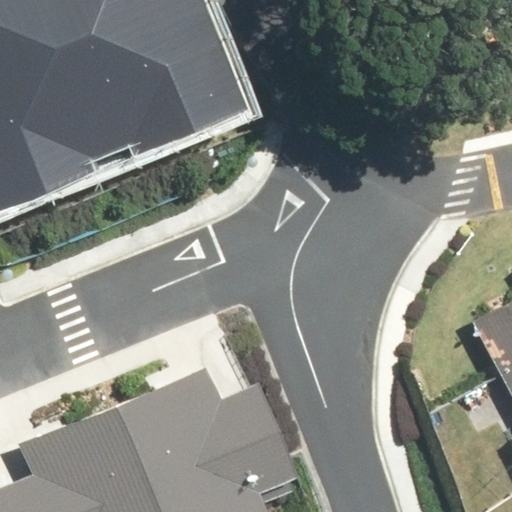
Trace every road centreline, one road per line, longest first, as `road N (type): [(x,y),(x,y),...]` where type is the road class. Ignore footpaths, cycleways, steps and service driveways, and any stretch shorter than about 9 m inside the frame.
road 1 (residential): [(294,225),(0,342)]
road 2 (residential): [(294,225),(287,307),(354,511)]
road 3 (residential): [(504,132),(468,150),(428,155),(352,132)]
road 4 (residential): [(352,132),(321,102),(301,66),(297,0)]
